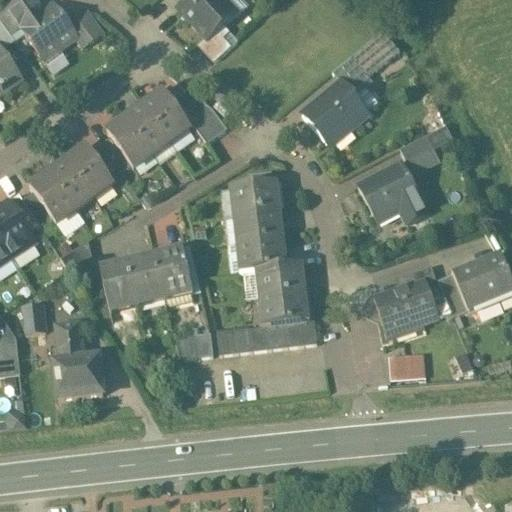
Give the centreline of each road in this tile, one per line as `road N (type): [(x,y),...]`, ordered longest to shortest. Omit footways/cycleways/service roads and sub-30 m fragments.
road 1 (secondary): [(511,425),(0,476)]
road 2 (residential): [(361,391),(353,289),(334,277),(313,180),(277,140),(162,55)]
road 3 (residential): [(0,167),(162,55)]
